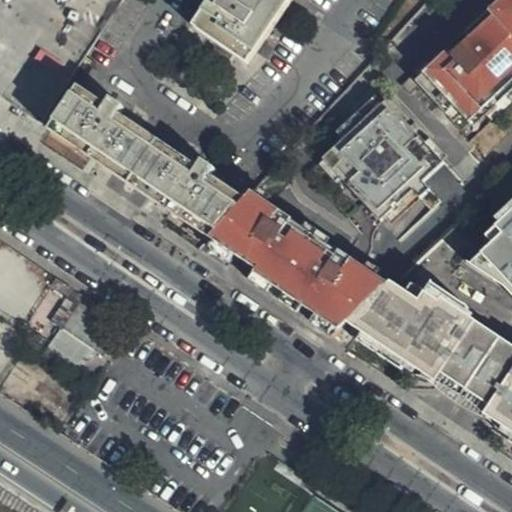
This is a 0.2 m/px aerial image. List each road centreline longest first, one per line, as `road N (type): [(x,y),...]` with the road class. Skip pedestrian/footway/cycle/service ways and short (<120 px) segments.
road 1 (secondary): [(511,502),(0,160)]
road 2 (secondary): [(0,205),(455,511)]
road 3 (unknown): [(299,362),(390,255),(480,174)]
road 4 (unknown): [(480,174),(396,84),(401,64),(452,0)]
road 5 (primary): [(137,511),(0,423)]
